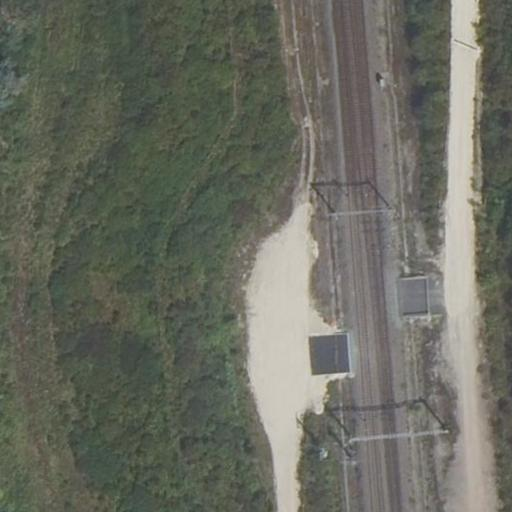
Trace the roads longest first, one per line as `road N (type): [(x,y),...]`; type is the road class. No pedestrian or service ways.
road 1 (track): [(296,511),(295,352),(311,142),(296,86),(290,0)]
road 2 (track): [(474,511),(458,270),(463,0)]
